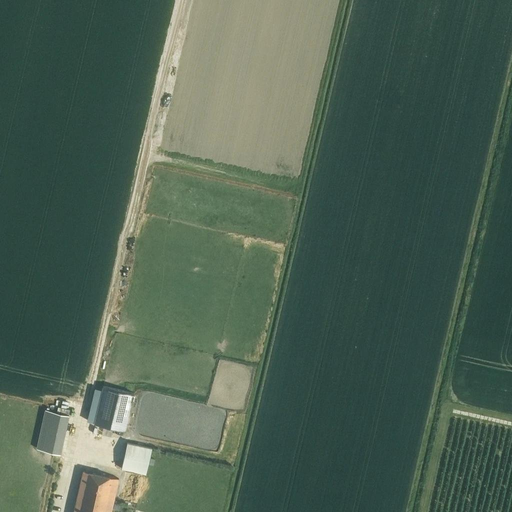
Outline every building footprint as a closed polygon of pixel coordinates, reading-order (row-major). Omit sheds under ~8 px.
[(95,388),(87,421),(125,430),(134,393),(124,390),(104,385),(103,385),(102,389),(95,388)] [(36,448),(60,453),(68,415),(44,410),(36,448)] [(144,472),(146,473),(151,451),(152,447),(131,442),(127,442),(121,467),(144,472)] [(111,511),(119,478),(83,469),(72,511),(111,511)] [(115,501),(113,510),(122,511),(123,511),(125,504),(115,501)]
